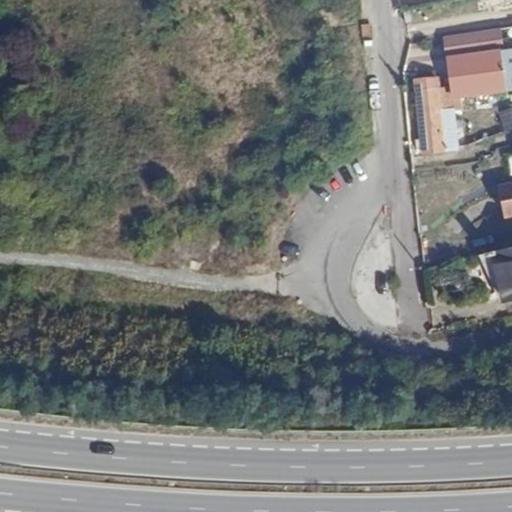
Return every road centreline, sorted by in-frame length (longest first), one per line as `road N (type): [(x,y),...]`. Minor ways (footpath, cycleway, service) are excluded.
road 1 (residential): [(511,343),(441,362),(390,352),(327,293),(341,238),(394,168),(384,0)]
road 2 (primary): [(511,460),(296,467),(0,446)]
road 3 (primary): [(0,492),(301,511)]
road 4 (track): [(0,258),(193,280)]
road 5 (primary): [(355,511),(511,506)]
